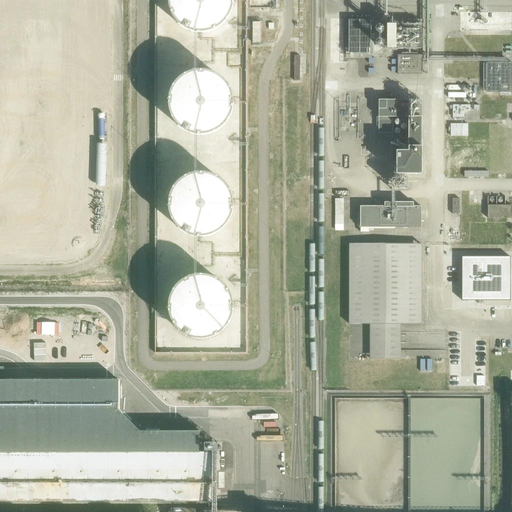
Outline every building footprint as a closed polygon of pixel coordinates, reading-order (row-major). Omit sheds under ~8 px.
[(232,7),(233,1),(232,0),(168,0),(168,4),(169,10),(171,15),(175,21),(179,25),(184,29),(190,31),(196,33),(202,33),(208,32),(214,30),(219,27),(224,23),(228,18),(230,13),(232,7)] [(372,20),(348,21),(348,54),(372,54),(372,20)] [(89,38),(89,26),(69,26),(69,38),(89,38)] [(397,74),(421,74),(421,55),(397,55),(397,74)] [(511,92),(511,62),(487,62),(485,64),(485,90),(487,92),(511,92)] [(233,108),(233,102),(233,96),(231,90),(228,85),(224,80),(220,76),(214,73),(208,71),(202,70),(196,70),(190,72),(184,74),(179,78),(175,82),(172,87),(170,93),(168,99),(168,105),(170,111),(172,117),(175,122),(179,127),(184,130),(190,133),(196,134),(202,135),(208,134),(214,132),(219,129),(224,125),(228,120),(231,114),(233,108)] [(0,86),(0,107),(24,107),(24,103),(35,103),(35,72),(17,72),(17,81),(12,81),(12,87),(0,86)] [(422,100),(379,100),(379,133),(394,134),(394,117),(408,118),(408,152),(393,151),(393,175),(422,175),(422,100)] [(464,117),(464,111),(470,111),(470,105),(453,105),(453,117),(464,117)] [(468,136),(468,124),(450,124),(450,136),(468,136)] [(511,124),(489,125),(489,174),(511,173),(511,124)] [(0,127),(0,193),(42,193),(42,163),(18,163),(18,127),(0,127)] [(233,211),(233,205),(233,199),(231,193),(228,187),(224,182),(220,178),(214,175),(208,173),(202,172),(196,173),(190,174),(185,177),(180,180),(175,185),(172,190),(170,195),(168,201),(168,208),(170,214),(172,219),(175,225),(179,229),(184,233),(190,235),(196,237),(202,237),(208,236),(214,234),(219,231),(224,227),(228,222),(231,217),(233,211)] [(344,198),(337,198),(336,223),(344,224),(344,198)] [(384,206),(361,206),(361,233),(422,233),(422,206),(414,206),(414,202),(384,202),(384,206)] [(490,216),(509,216),(511,216),(511,202),(490,203),(490,216)] [(422,244),(349,244),(349,324),(369,324),(400,324),(422,324),(422,244)] [(510,258),(462,258),(462,302),(510,302),(510,258)] [(232,313),(233,306),(232,300),(231,294),(228,289),(224,284),(219,280),(214,277),(208,275),(202,274),(196,274),(190,276),(184,278),(179,282),(175,286),(172,292),(169,297),(168,303),(168,309),(169,315),(172,321),(175,326),(179,331),(184,334),(190,337),(196,338),(202,339),(208,338),(214,336),(219,333),(224,329),(228,324),(231,319),(232,313)] [(400,324),(369,324),(369,358),(400,358),(400,324)] [(0,449),(90,450),(199,450),(199,431),(139,430),(119,410),(119,380),(0,379),(0,449)] [(0,502),(219,503),(219,450),(199,450),(90,450),(0,449),(0,502)]
